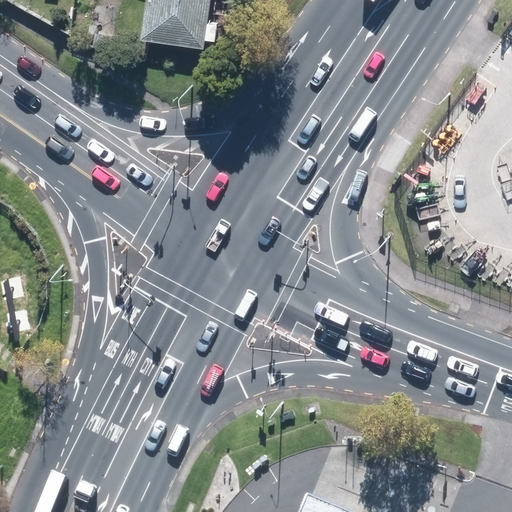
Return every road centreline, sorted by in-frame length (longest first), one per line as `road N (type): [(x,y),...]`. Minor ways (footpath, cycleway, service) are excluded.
road 1 (primary): [(479,356),(296,368),(122,446)]
road 2 (primary): [(21,122),(169,124),(322,99)]
road 3 (primary): [(122,446),(85,168)]
road 4 (primary): [(322,99),(339,220),(376,317)]
road 5 (primary): [(122,446),(218,251)]
road 6 (primary): [(218,251),(322,99)]
road 7 (secondary): [(218,251),(376,317)]
road 8 (secondary): [(218,251),(85,168)]
